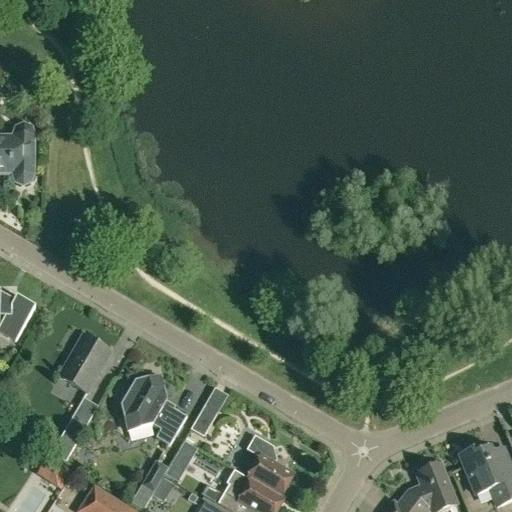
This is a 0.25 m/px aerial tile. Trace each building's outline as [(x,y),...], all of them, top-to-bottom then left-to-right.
[(0,174),(13,175),(13,177),(15,182),(16,184),(22,187),(24,187),(30,184),(31,183),(33,177),(33,137),(32,131),(23,127),(14,131),(13,137),(13,139),(0,138),(0,174)] [(0,290),(0,318),(5,319),(0,326),(0,333),(15,343),(35,310),(16,299),(14,303),(0,296),(0,290)] [(111,354),(82,338),(59,379),(87,395),(111,354)] [(121,393),(124,404),(121,409),(127,434),(152,427),(160,432),(156,440),(170,448),(187,419),(165,406),(166,403),(160,378),(135,385),(132,390),(121,393)] [(65,464),(98,408),(83,400),(51,455),(65,464)] [(217,416),(204,409),(191,432),(204,439),(217,416)] [(280,499),(292,478),(270,464),(275,456),(273,449),(254,438),(246,452),(259,460),(247,480),(280,499)] [(487,446),(459,458),(476,497),(490,491),(497,508),(511,502),(511,473),(503,450),(491,455),(487,446)] [(139,511),(142,511),(153,495),(168,470),(156,463),(130,506),(139,511)] [(184,472),(172,465),(166,475),(178,482),(184,472)] [(393,505),(387,511),(443,511),(455,507),(456,506),(440,466),(416,475),(422,491),(411,495),(409,494),(398,508),(393,505)] [(280,499),(247,480),(235,473),(228,485),(231,487),(219,506),(228,511),(244,511),(247,509),(252,511),(276,511),(283,501),(280,499)] [(217,502),(221,495),(207,487),(201,496),(215,504),(217,502)] [(128,511),(94,490),(80,511),(128,511)] [(198,499),(191,495),(188,502),(194,505),(198,499)] [(220,511),(205,503),(199,511),(220,511)]
